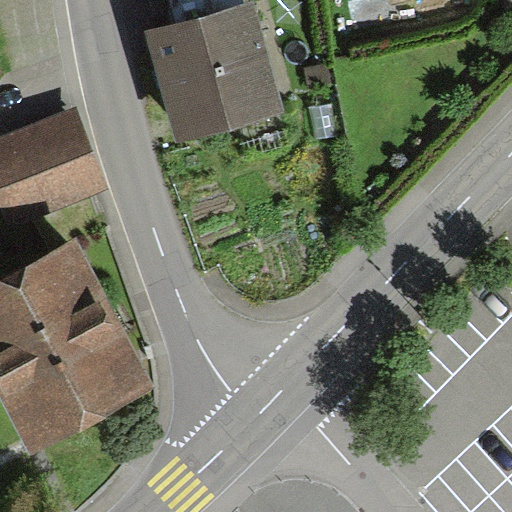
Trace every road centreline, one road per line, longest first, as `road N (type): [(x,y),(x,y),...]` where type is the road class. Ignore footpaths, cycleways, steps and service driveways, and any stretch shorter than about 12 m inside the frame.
road 1 (residential): [(255,418),(207,352),(164,261),(98,0)]
road 2 (tertiary): [(285,389),(511,155)]
road 3 (residential): [(392,511),(285,389)]
road 4 (tertiary): [(154,511),(255,418)]
